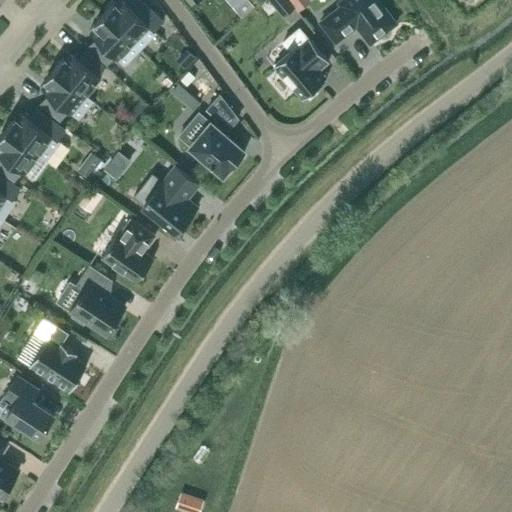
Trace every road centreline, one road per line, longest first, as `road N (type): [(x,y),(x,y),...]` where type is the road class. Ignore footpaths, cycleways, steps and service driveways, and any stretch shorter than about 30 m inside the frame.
road 1 (unclassified): [(107,511),(202,362),(293,245),(349,185),(511,54)]
road 2 (residential): [(283,149),(178,279),(27,511)]
road 3 (residential): [(167,0),(283,149)]
road 4 (residential): [(426,36),(283,149)]
